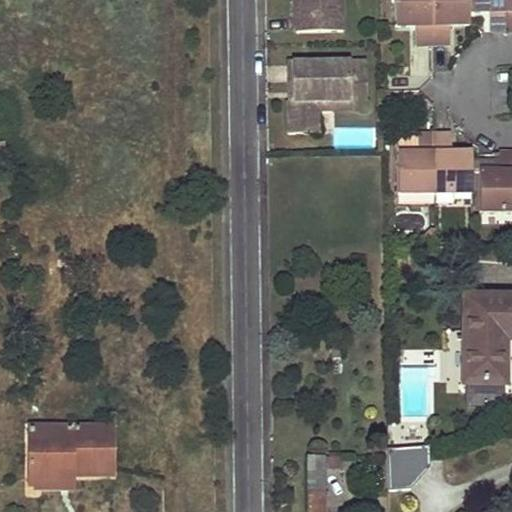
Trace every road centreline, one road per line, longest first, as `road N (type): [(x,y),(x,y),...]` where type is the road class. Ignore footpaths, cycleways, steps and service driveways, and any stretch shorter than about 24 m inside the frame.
road 1 (residential): [(241,0),(249,511)]
road 2 (residential): [(511,49),(473,60),(465,103),(490,131),(511,130)]
